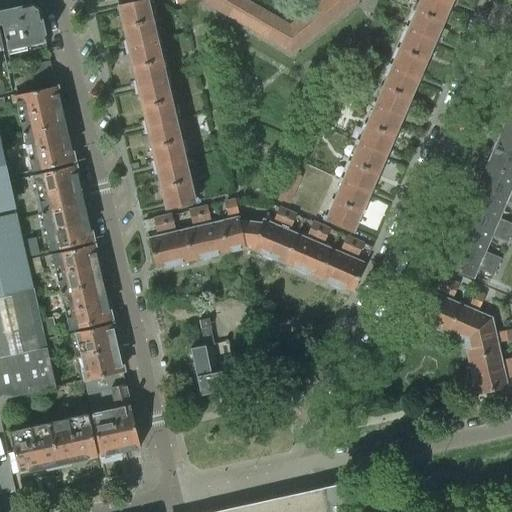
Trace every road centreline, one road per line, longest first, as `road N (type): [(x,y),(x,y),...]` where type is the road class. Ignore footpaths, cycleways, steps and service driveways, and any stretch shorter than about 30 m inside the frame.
road 1 (residential): [(178,500),(56,0)]
road 2 (residential): [(322,469),(314,410),(501,0)]
road 3 (residential): [(322,469),(511,426)]
road 4 (residential): [(178,500),(322,469)]
